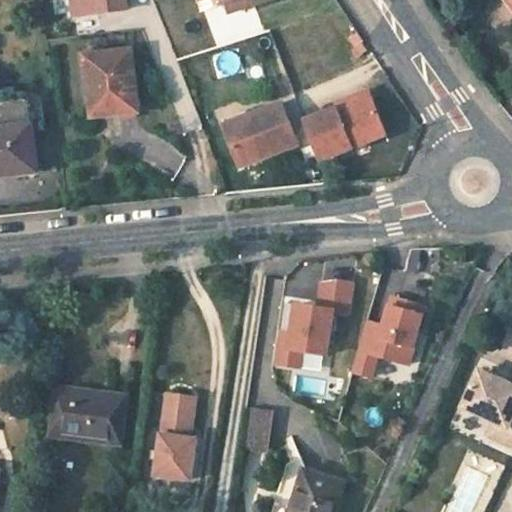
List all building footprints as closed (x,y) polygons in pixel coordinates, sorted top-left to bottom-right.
[(71,0),(74,17),(127,10),(125,0),(71,0)] [(228,0),(220,3),(224,15),(273,0),(228,0)] [(361,42),(350,50),(356,60),(367,52),(361,42)] [(131,52),(85,58),(87,80),(90,79),(94,117),(137,112),(131,52)] [(264,65),(245,72),(250,83),(268,76),(264,65)] [(373,101),(370,91),(336,105),(338,110),(340,115),(373,101)] [(0,129),(31,126),(28,94),(0,97),(0,129)] [(230,110),(225,95),(212,99),(218,115),(230,110)] [(321,161),(387,135),(373,101),(340,115),(338,110),(305,122),(321,161)] [(302,152),(286,110),(251,123),(253,128),(229,137),(243,174),(302,152)] [(251,123),(250,118),(225,126),(229,137),(253,128),(251,123)] [(31,126),(0,129),(0,172),(14,170),(14,174),(37,172),(31,126)] [(348,311),(352,282),(338,280),(322,282),(320,301),(328,302),(327,308),(319,307),(297,304),(293,332),(283,331),(278,363),(300,366),(302,349),(328,353),(334,309),(348,311)] [(408,365),(425,307),(392,297),(384,326),(367,321),(353,372),(371,377),(377,356),(408,365)] [(511,437),(511,387),(479,372),(461,409),(492,423),(506,430),(504,434),(511,437)] [(129,398),(57,388),(50,436),(123,447),(129,398)] [(194,397),(167,393),(161,434),(160,434),(155,474),(189,479),(195,439),(188,438),(194,397)] [(271,452),(277,411),(254,407),(248,449),(271,452)] [(511,448),(511,437),(504,434),(506,430),(492,423),(486,437),(511,448)] [(335,511),(344,482),(308,472),(297,509),(292,508),(291,511),(335,511)]
